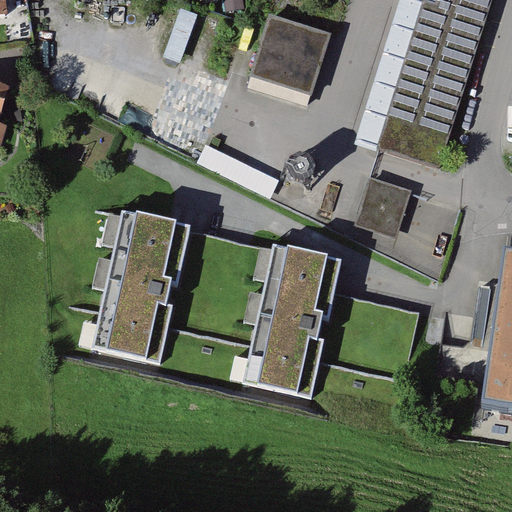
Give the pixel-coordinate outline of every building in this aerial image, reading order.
[(15,0),(0,0),(0,19),(18,16),(15,0)] [(425,0),(436,3),(437,0),(400,0),(355,144),(376,151),(423,0),(425,0)] [(437,0),(436,3),(425,0),(423,0),(376,151),(439,170),(492,0),(437,0)] [(164,57),(181,64),(201,14),(184,7),(164,57)] [(270,15),(250,77),(251,77),(311,96),(312,97),(332,34),(270,15)] [(307,108),(311,96),(251,77),(248,89),(307,108)] [(0,158),(22,101),(0,92),(0,158)] [(197,164),(271,200),(280,181),(206,145),(197,164)] [(370,178),(354,227),(397,240),(412,191),(370,178)] [(83,333),(153,353),(187,232),(117,212),(83,333)] [(243,363),(304,380),(339,259),(277,242),(243,363)] [(511,262),(496,260),(479,413),(511,417),(511,262)]
